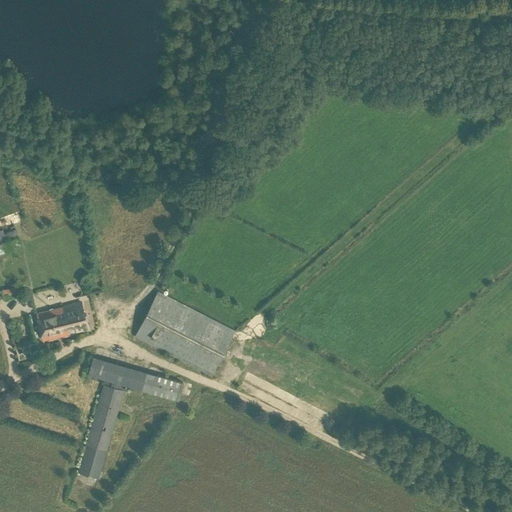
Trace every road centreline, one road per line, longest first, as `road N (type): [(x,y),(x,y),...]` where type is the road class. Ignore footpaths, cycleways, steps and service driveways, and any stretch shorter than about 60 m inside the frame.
road 1 (track): [(0,389),(73,343),(116,342),(469,511)]
road 2 (track): [(288,0),(126,346)]
road 3 (track): [(382,0),(459,7),(487,1),(511,11)]
